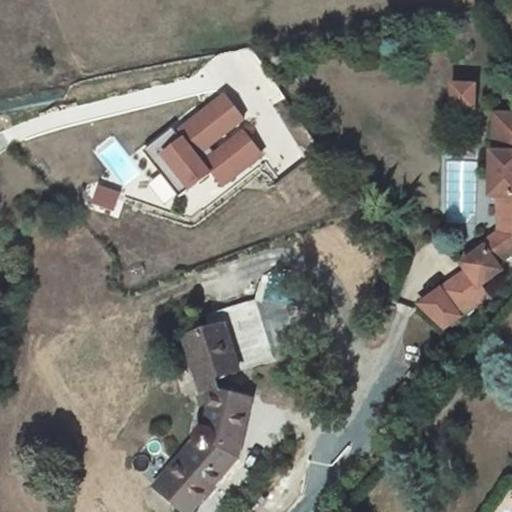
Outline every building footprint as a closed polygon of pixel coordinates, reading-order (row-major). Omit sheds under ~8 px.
[(452,88),(451,110),(474,111),(474,88),(452,88)] [(192,104),(176,108),(190,157),(220,149),(210,117),(197,121),(192,104)] [(511,117),(495,117),(495,153),(492,153),(491,198),(500,198),(499,234),(483,246),(484,249),(463,265),(468,272),(441,291),(460,317),(488,297),(480,288),(503,271),(498,264),(511,253),(511,117)] [(199,335),(213,380),(238,373),(225,327),(199,335)] [(217,394),(213,380),(199,335),(186,340),(205,397),(215,393),(217,394)] [(422,399),(406,385),(387,407),(403,421),(422,399)] [(201,449),(162,493),(185,511),(191,511),(237,460),(251,401),(217,394),(215,393),(205,430),(203,431),(198,434),(196,439),(197,442),(201,449)] [(156,488),(162,493),(201,449),(197,442),(156,488)]
